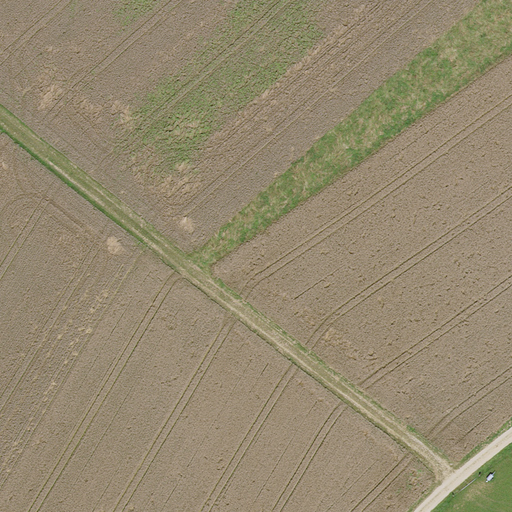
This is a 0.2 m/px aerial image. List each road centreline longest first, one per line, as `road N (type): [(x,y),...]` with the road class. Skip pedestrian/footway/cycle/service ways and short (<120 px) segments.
road 1 (track): [(434,480),(0,122)]
road 2 (track): [(511,422),(434,480),(408,511)]
